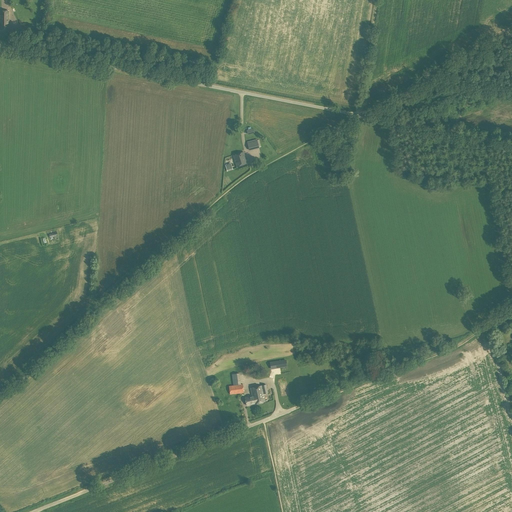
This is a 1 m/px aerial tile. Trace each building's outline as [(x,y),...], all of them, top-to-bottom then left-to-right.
[(0,27),(0,30),(8,30),(8,11),(0,11),(0,27)] [(249,151),(259,148),(257,139),(247,142),(249,151)] [(237,167),(246,164),(243,152),(233,156),(237,167)] [(58,238),(56,232),(49,234),(50,238),(51,241),(54,241),(53,237),(54,237),(54,239),(58,238)] [(278,361),(280,368),(287,367),(286,359),(278,361)] [(243,384),(229,386),(230,395),(244,393),(243,384)] [(251,396),(244,397),(246,405),(253,404),(265,402),(263,394),(268,393),(266,385),(254,387),(250,388),(251,396)]
